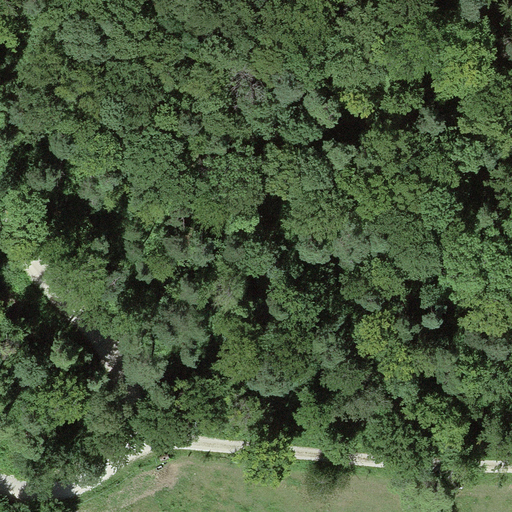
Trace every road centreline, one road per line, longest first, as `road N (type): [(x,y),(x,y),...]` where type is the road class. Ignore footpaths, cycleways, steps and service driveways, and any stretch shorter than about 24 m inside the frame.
road 1 (track): [(511,467),(133,445)]
road 2 (track): [(133,445),(138,424),(106,344),(0,228)]
road 3 (track): [(0,479),(64,489),(103,475),(133,445)]
